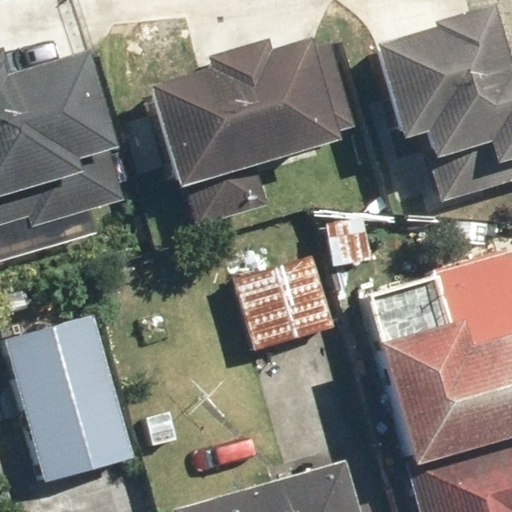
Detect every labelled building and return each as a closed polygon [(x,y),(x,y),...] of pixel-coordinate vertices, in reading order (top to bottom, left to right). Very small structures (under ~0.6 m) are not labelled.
[(472,13),(351,53),(382,149),(409,140),(417,166),(470,149),(478,174),(511,162),(511,65),(491,72),(472,13)] [(192,76),(134,94),(164,191),(324,142),(295,45),(248,59),(244,45),(188,63),(192,76)] [(0,201),(69,181),(65,166),(100,155),(71,58),(0,79),(0,201)] [(371,347),(361,350),(405,511),(511,511),(511,294),(501,254),(356,294),(371,347)] [(305,262),(226,288),(248,354),(326,328),(305,262)] [(89,319),(0,341),(0,352),(34,486),(125,462),(89,319)] [(350,511),(339,468),(173,511),(350,511)]
